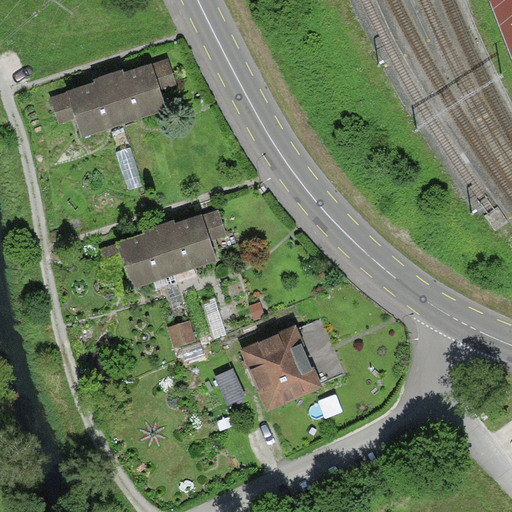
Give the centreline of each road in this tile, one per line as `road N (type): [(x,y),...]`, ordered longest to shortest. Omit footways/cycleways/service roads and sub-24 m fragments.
road 1 (primary): [(199,0),(290,166),(331,219),(421,296),(511,340)]
road 2 (unclassified): [(198,511),(395,420),(437,386)]
